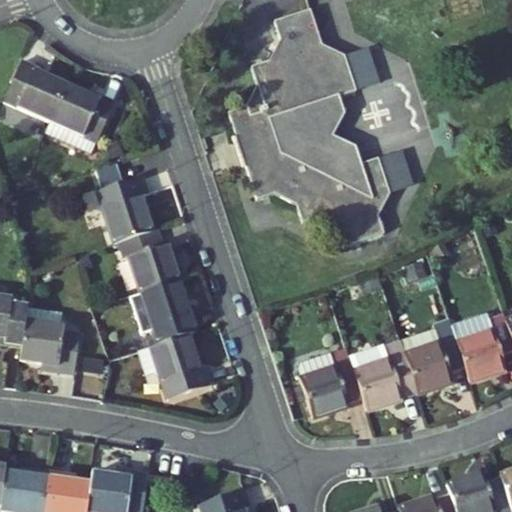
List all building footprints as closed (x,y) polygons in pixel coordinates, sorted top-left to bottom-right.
[(345,112),(340,96),(357,91),(345,55),(323,45),(311,10),(275,22),(281,39),(271,60),(252,66),(258,86),(249,106),(229,112),(238,139),(246,136),(255,161),(246,164),(257,199),(274,194),(298,205),(303,223),(322,217),(343,227),(349,246),(385,234),(379,216),(390,193),(378,158),(362,163),(356,146),(333,135),(345,112)] [(4,102),(50,124),(67,87),(42,76),(44,71),(23,62),(4,102)] [(93,100),(67,87),(50,124),(46,134),(92,155),(115,104),(95,95),(93,100)] [(118,144),(107,148),(111,160),(122,155),(118,144)] [(120,243),(153,232),(142,197),(149,195),(144,178),(98,193),(114,245),(120,243)] [(125,257),(131,256),(143,293),(180,281),(168,243),(162,245),(158,231),(153,232),(120,243),(125,257)] [(155,330),(160,345),(190,336),(197,333),(180,281),(143,293),(131,297),(143,334),(155,330)] [(23,345),(28,308),(12,306),(12,301),(0,298),(0,337),(7,339),(6,343),(23,345)] [(63,313),(28,308),(23,345),(21,360),(58,366),(58,371),(75,374),(81,336),(63,334),(64,326),(61,326),(63,313)] [(456,342),(465,369),(470,383),(507,371),(502,357),(511,353),(511,341),(505,322),(503,315),(490,320),(494,330),(456,342)] [(416,393),(417,395),(453,384),(450,374),(465,369),(456,342),(452,331),(437,336),(436,331),(399,343),(416,393)] [(153,348),(170,402),(215,386),(209,370),(202,372),(190,336),(160,345),(153,348)] [(362,400),(366,412),(403,400),(402,397),(416,393),(399,343),(398,340),(385,345),(389,360),(353,372),(362,400)] [(141,351),(153,390),(165,386),(153,348),(141,351)] [(299,375),(301,381),(300,381),(312,419),(349,407),(348,404),(362,400),(353,372),(345,350),(301,365),(299,368),(299,371),(299,375)] [(75,392),(97,397),(104,366),(82,361),(75,392)] [(44,511),(49,474),(28,471),(28,477),(6,474),(2,506),(1,511),(44,511)] [(511,511),(511,471),(500,476),(500,478),(511,511)] [(71,477),(49,474),(44,511),(88,511),(92,485),(70,482),(71,477)] [(449,495),(454,511),(511,511),(500,478),(486,483),(483,474),(446,486),(449,495)] [(131,480),(93,475),(92,485),(88,511),(143,511),(149,477),(132,475),(131,480)] [(202,507),(203,511),(245,511),(252,509),(246,492),(202,507)] [(398,509),(398,511),(454,511),(449,495),(433,500),(432,498),(398,509)]
